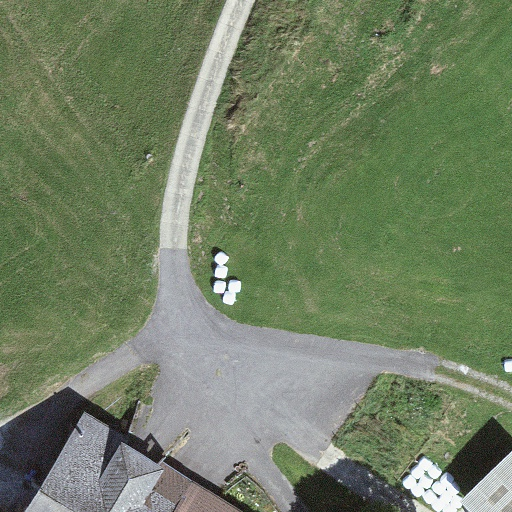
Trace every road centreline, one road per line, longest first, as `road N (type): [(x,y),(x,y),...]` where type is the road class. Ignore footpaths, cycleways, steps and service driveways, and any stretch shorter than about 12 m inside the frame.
road 1 (track): [(0,475),(56,407),(98,374),(147,345),(185,336),(431,368),(511,395)]
road 2 (track): [(239,0),(188,149),(173,264),(185,336),(290,511)]
